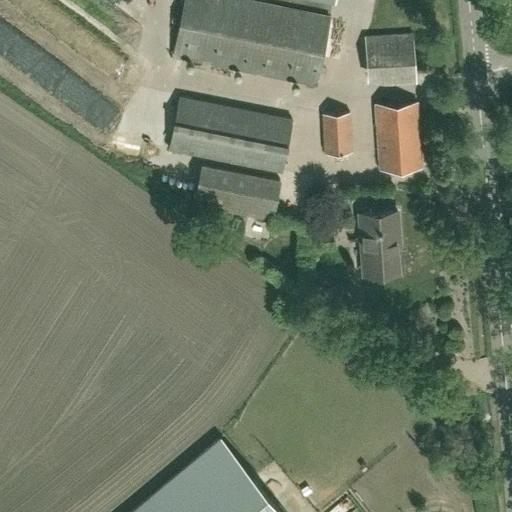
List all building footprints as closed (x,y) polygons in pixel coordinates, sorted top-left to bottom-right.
[(316,85),(330,16),(248,0),(183,0),(173,56),(316,85)] [(368,82),(415,80),(413,32),(365,35),(368,82)] [(282,171),(292,118),(179,96),(169,149),(282,171)] [(379,168),(422,165),(417,101),(375,103),(379,168)] [(324,152),(352,151),(350,111),(322,113),(324,152)] [(272,218),(280,178),(202,162),(194,202),(272,218)] [(397,209),(359,212),(363,273),(398,271),(396,237),(399,237),(397,209)] [(282,511),(222,438),(131,511),(282,511)]
